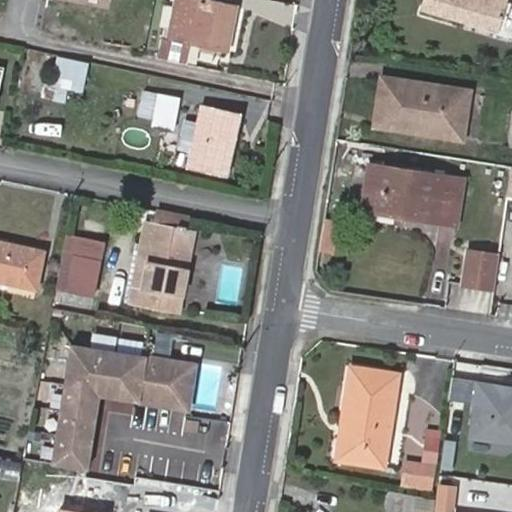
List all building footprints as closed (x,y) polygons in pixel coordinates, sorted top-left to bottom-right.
[(47,0),(41,28),(97,40),(98,32),(66,15),(69,0),(47,0)] [(229,50),(237,7),(203,0),(179,0),(168,56),(188,59),(192,42),(229,50)] [(507,0),(424,0),(422,8),(499,30),(507,0)] [(89,63),(55,55),(47,93),(64,97),(66,89),(82,93),(89,63)] [(459,137),(466,92),(383,78),(375,123),(459,137)] [(151,79),(143,116),(175,123),(181,85),(151,79)] [(237,115),(204,107),(189,166),(224,174),(237,115)] [(45,130),(71,126),(69,114),(43,118),(45,130)] [(370,164),(362,209),(454,224),(461,179),(370,164)] [(505,213),(507,191),(489,189),(487,211),(505,213)] [(155,224),(140,304),(178,312),(194,232),(185,230),(187,218),(158,212),(155,224)] [(140,304),(155,224),(144,222),(129,302),(140,304)] [(103,242),(67,234),(56,288),(93,296),(103,242)] [(0,243),(0,279),(35,287),(43,252),(0,243)] [(496,289),(499,262),(468,257),(464,284),(496,289)] [(71,345),(52,464),(84,469),(95,395),(184,409),(191,364),(71,345)] [(343,459),(384,465),(397,374),(352,368),(342,419),(349,421),(343,459)] [(511,390),(477,386),(471,439),(511,444),(511,390)] [(183,416),(182,452),(226,453),(227,418),(183,416)] [(28,436),(26,455),(40,456),(41,437),(28,436)] [(410,469),(407,484),(432,487),(434,473),(410,469)] [(140,511),(144,486),(84,477),(78,511),(140,511)] [(493,509),(511,510),(511,485),(495,485),(493,509)] [(433,511),(436,496),(417,492),(391,488),(388,507),(416,511),(433,511)]
